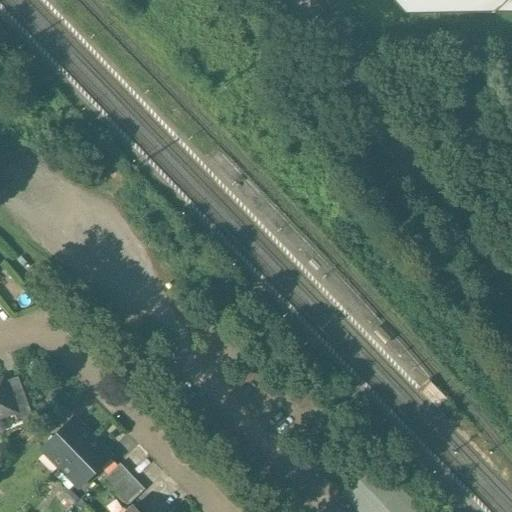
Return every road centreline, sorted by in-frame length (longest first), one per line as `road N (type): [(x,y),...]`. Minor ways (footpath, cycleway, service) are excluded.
road 1 (residential): [(307,0),(388,130),(511,271)]
road 2 (residential): [(0,333),(52,318),(221,487),(225,511)]
